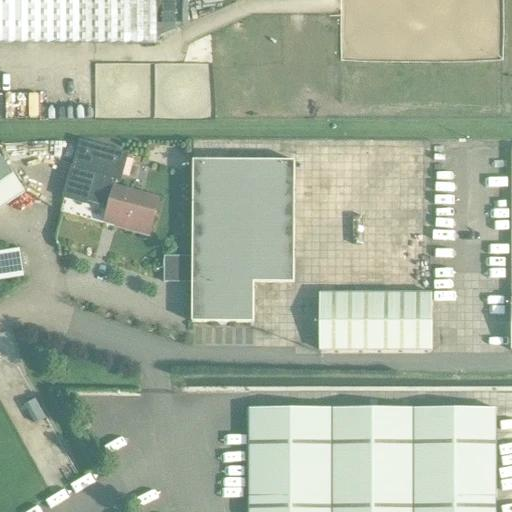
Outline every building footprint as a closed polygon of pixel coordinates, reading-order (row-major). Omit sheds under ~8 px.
[(0,0),(0,45),(158,46),(157,0),(0,0)] [(163,0),(163,24),(175,24),(174,0),(163,0)] [(149,232),(150,228),(159,200),(114,187),(117,179),(119,180),(127,151),(81,138),(74,165),(73,165),(65,194),(108,206),(105,215),(118,218),(116,223),(149,232)] [(0,209),(25,192),(3,160),(0,161),(0,209)] [(295,162),(294,162),(193,161),(191,257),(164,257),(163,261),(163,268),(163,283),(191,283),(191,323),(253,324),(253,284),(293,284),(295,162)] [(0,251),(0,280),(26,277),(22,249),(0,251)] [(431,351),(431,295),(319,295),(319,351),(431,351)] [(250,409),(249,511),(495,511),(495,409),(250,409)]
